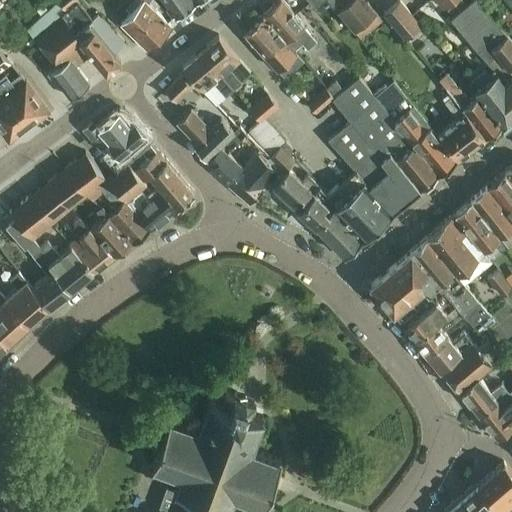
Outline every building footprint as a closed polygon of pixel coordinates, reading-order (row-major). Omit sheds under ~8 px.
[(58,0),(66,8),(75,0),(58,0)] [(75,31),(89,20),(93,17),(80,0),(76,0),(60,13),(72,28),(74,30),(75,31)] [(143,0),(121,22),(142,43),(147,48),(171,25),(168,21),(155,9),(160,4),(155,0),(143,0)] [(196,0),(195,0),(164,0),(176,15),(196,0)] [(276,0),(262,13),(263,14),(284,38),(292,47),(293,47),(294,48),(302,41),(307,48),(316,40),(303,25),(294,13),(282,0),(276,0)] [(313,0),(314,1),(315,0),(328,0),(337,10),(348,0),(313,0)] [(376,12),(365,0),(348,0),(337,10),(354,30),(376,12)] [(399,0),(397,0),(383,12),(405,38),(421,25),(399,0)] [(479,92),(503,122),(511,114),(511,38),(506,33),(477,0),(470,0),(451,17),(477,49),(496,71),(491,75),(485,67),(469,80),(479,92)] [(114,50),(125,42),(98,12),(93,17),(89,20),(114,50)] [(54,75),(70,96),(89,82),(76,64),(84,58),(65,34),(72,28),(60,13),(33,33),(53,59),(60,53),(64,59),(47,73),(50,77),(54,75)] [(282,57),(292,47),(284,38),(263,14),(261,15),(256,15),(256,14),(250,19),(251,20),(251,24),(243,31),(277,68),(286,60),(282,57)] [(89,20),(75,31),(92,51),(91,52),(106,69),(120,58),(114,50),(89,20)] [(65,34),(84,58),(91,52),(92,51),(75,31),(74,30),(72,28),(65,34)] [(218,34),(200,49),(233,88),(241,82),(229,68),(239,59),(218,34)] [(200,49),(182,65),(186,70),(203,90),(213,81),(225,95),(233,88),(200,49)] [(0,69),(9,61),(0,51),(0,69)] [(25,80),(19,73),(9,81),(4,75),(0,77),(0,92),(3,96),(0,98),(0,124),(9,137),(47,109),(25,80)] [(191,85),(181,74),(165,89),(175,100),(191,85)] [(374,148),(412,194),(438,173),(414,143),(393,119),(374,95),(375,94),(358,75),(333,97),(351,119),(374,148)] [(414,143),(438,173),(457,158),(436,133),(436,132),(413,104),(405,94),(402,89),(393,79),(375,94),(374,95),(393,119),(414,143)] [(248,100),(257,93),(246,80),(237,87),(248,100)] [(450,91),(486,136),(503,122),(479,92),(469,100),(454,80),(449,84),(446,80),(443,83),(450,91)] [(307,101),(315,110),(333,95),(325,86),(307,101)] [(436,133),(457,158),(486,136),(450,91),(442,97),(457,117),(436,132),(436,133)] [(249,107),(260,119),(264,116),(278,104),(267,92),(249,107)] [(176,121),(189,134),(196,141),(193,144),(206,158),(220,145),(234,131),(220,117),(209,128),(190,108),(176,121)] [(145,134),(133,120),(130,124),(119,111),(98,128),(91,120),(82,127),(101,149),(107,144),(118,156),(145,134)] [(248,129),(256,137),(271,124),(264,116),(260,119),(248,129)] [(393,210),(412,194),(374,148),(351,119),(327,138),(352,165),(355,169),(364,180),(393,210)] [(263,145),(278,132),(271,124),(256,137),(263,145)] [(270,153),(279,145),(285,140),(278,132),(263,145),(270,153)] [(191,193),(192,192),(194,191),(150,139),(134,153),(133,152),(127,158),(142,177),(149,172),(159,184),(176,205),(178,204),(181,207),(194,196),(191,193)] [(241,165),(220,145),(206,158),(213,165),(211,168),(227,182),(242,165),(241,165)] [(287,166),(294,159),(279,145),(269,155),(284,170),(287,166)] [(281,174),(284,170),(269,155),(261,147),(257,151),(255,150),(241,165),(242,165),(227,182),(249,201),(267,182),(271,186),(273,184),(272,183),(281,174)] [(85,150),(65,166),(92,199),(111,182),(106,176),(85,150)] [(126,159),(106,176),(111,182),(124,199),(139,187),(146,194),(140,200),(143,204),(135,211),(150,228),(163,216),(168,212),(176,205),(159,184),(149,172),(142,177),(127,158),(126,159)] [(307,172),(294,159),(287,166),(284,170),(281,174),(272,183),(273,184),(298,208),(305,201),(304,200),(314,191),(313,190),(319,184),(307,172)] [(76,213),(92,199),(65,166),(48,179),(70,206),(76,213)] [(364,180),(355,169),(328,193),(330,195),(334,198),(335,207),(334,207),(363,237),(393,210),(364,180)] [(511,181),(505,172),(487,186),(511,217),(511,181)] [(70,206),(48,179),(27,196),(50,222),(70,206)] [(111,182),(102,190),(116,206),(108,213),(133,241),(150,228),(135,211),(124,199),(111,182)] [(315,224),(316,225),(344,254),(363,237),(334,207),(335,207),(334,198),(330,195),(328,193),(319,184),(313,190),(314,191),(304,200),(305,201),(298,208),(315,224)] [(511,217),(487,186),(470,199),(507,245),(511,240),(511,217)] [(32,237),(32,236),(50,222),(27,196),(9,210),(15,217),(32,237)] [(507,245),(470,199),(453,213),(467,231),(483,250),(493,242),(500,251),(507,246),(507,245)] [(102,217),(89,227),(113,254),(127,245),(131,242),(133,241),(108,213),(101,203),(95,207),(102,217)] [(453,213),(426,236),(457,275),(478,258),(476,256),(483,250),(467,231),(453,213)] [(93,270),(113,254),(89,227),(79,215),(72,221),(74,224),(72,227),(78,234),(69,242),(71,244),(72,244),(93,270)] [(49,305),(70,289),(48,263),(43,257),(46,254),(39,245),(32,236),(32,237),(15,217),(5,226),(24,248),(26,247),(32,253),(48,273),(32,285),(31,286),(49,305)] [(457,276),(426,236),(410,250),(411,251),(426,271),(417,278),(434,298),(436,296),(446,288),(465,310),(463,312),(479,331),(493,320),(478,300),(463,283),(457,276)] [(47,239),(39,245),(46,254),(43,257),(48,263),(70,289),(93,270),(72,244),(71,244),(59,253),(47,239)] [(371,283),(404,323),(434,298),(417,278),(426,271),(411,251),(371,283)] [(495,269),(484,277),(499,296),(510,288),(495,269)] [(6,298),(28,323),(32,320),(49,305),(31,286),(32,285),(19,270),(18,270),(11,278),(18,287),(6,297),(6,298)] [(0,348),(28,323),(6,298),(6,297),(0,290),(0,348)] [(415,336),(448,310),(436,296),(434,298),(404,323),(415,336)] [(415,336),(426,350),(447,334),(443,328),(462,312),(455,304),(448,310),(415,336)] [(471,339),(464,330),(452,340),(447,334),(426,350),(439,366),(439,365),(440,366),(471,339)] [(440,366),(460,391),(479,376),(478,375),(492,364),(500,358),(487,341),(479,348),(471,339),(440,366)] [(503,356),(511,366),(511,350),(503,356)] [(460,391),(478,413),(495,398),(503,407),(511,399),(511,388),(509,391),(501,381),(490,390),(479,376),(460,391)] [(253,413),(255,407),(256,405),(253,404),(254,401),(246,398),(247,395),(244,395),(243,397),(236,394),(237,392),(234,391),(233,394),(225,391),(224,394),(221,393),(218,400),(210,398),(211,396),(209,396),(208,397),(207,396),(207,398),(208,398),(203,412),(202,411),(201,413),(202,414),(198,426),(196,426),(170,417),(171,415),(169,415),(169,416),(167,416),(167,417),(168,418),(163,431),(159,429),(153,444),(152,447),(157,449),(152,462),(150,461),(150,463),(151,463),(151,465),(153,466),(153,464),(178,473),(178,474),(180,474),(175,487),(174,486),(174,487),(166,485),(159,506),(163,508),(162,511),(216,511),(220,505),(227,507),(226,508),(228,509),(229,508),(230,508),(231,507),(229,506),(234,494),(236,495),(236,494),(261,503),(261,505),(262,506),(263,504),(264,505),(265,503),(264,502),(268,489),(273,491),(279,473),(275,472),(280,459),(281,459),(282,458),(280,457),(281,456),(279,455),(278,456),(253,447),(251,446),(256,433),(257,434),(258,432),(257,432),(262,418),(263,419),(264,417),(262,417),(263,415),(261,415),(260,416),(253,413)] [(511,399),(503,407),(495,398),(478,413),(497,436),(511,424),(511,399)] [(503,460),(476,483),(501,511),(502,511),(511,503),(511,499),(511,498),(511,497),(511,470),(507,465),(505,462),(503,460)] [(391,493),(387,488),(360,511),(395,511),(414,495),(403,482),(391,493)] [(501,511),(476,483),(445,510),(442,511),(501,511)]
